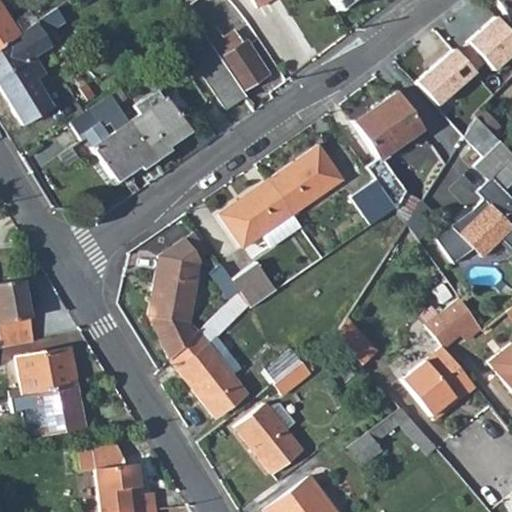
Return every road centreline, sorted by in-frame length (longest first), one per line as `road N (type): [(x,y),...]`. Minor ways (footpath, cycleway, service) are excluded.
road 1 (residential): [(438,0),(63,264)]
road 2 (residential): [(215,511),(63,264)]
road 3 (residential): [(63,264),(0,159)]
